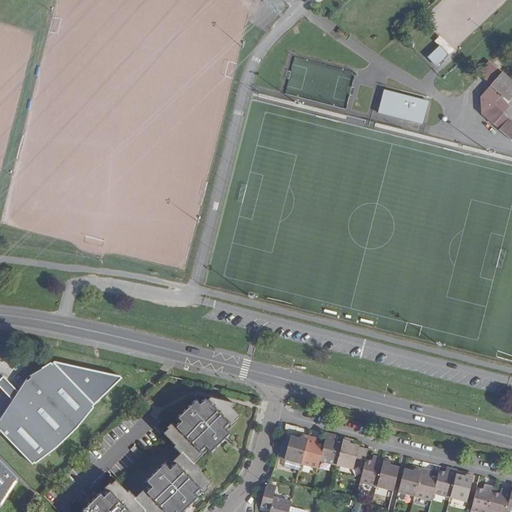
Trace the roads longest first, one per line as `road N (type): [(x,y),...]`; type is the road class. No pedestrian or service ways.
road 1 (secondary): [(0,314),(280,378)]
road 2 (secondary): [(280,378),(511,437)]
road 3 (track): [(434,97),(288,0)]
road 4 (residential): [(231,509),(258,468),(280,378)]
